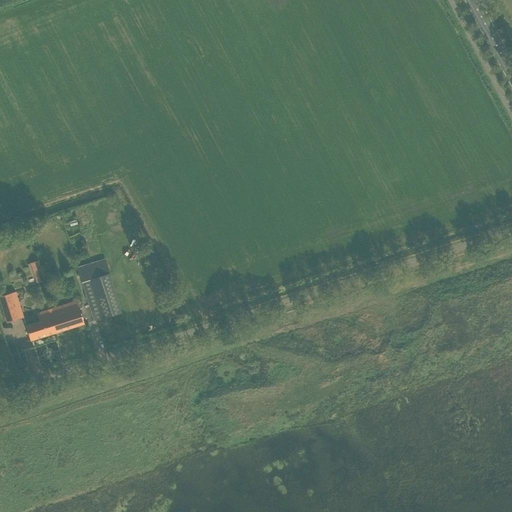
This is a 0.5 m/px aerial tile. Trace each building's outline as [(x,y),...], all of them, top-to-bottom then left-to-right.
[(77,268),(94,321),(121,312),(105,259),(77,268)] [(32,269),(36,283),(45,280),(41,267),(32,269)] [(0,296),(0,300),(7,323),(23,318),(15,292),(0,296)] [(52,321),(56,333),(84,324),(77,301),(55,308),(57,316),(54,317),(55,320),(52,321)] [(26,325),(31,341),(56,333),(52,321),(55,320),(54,317),(57,316),(55,308),(37,313),(39,321),(26,325)]
